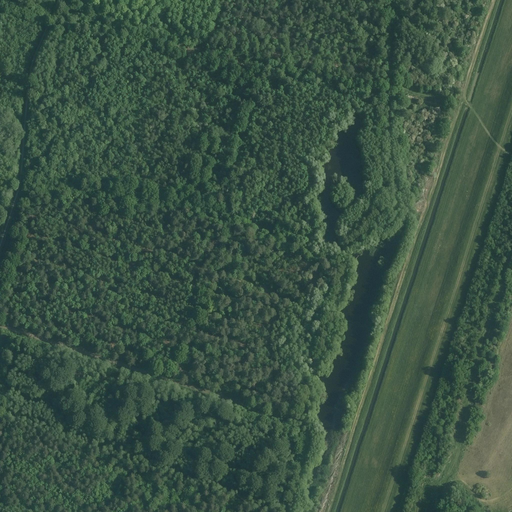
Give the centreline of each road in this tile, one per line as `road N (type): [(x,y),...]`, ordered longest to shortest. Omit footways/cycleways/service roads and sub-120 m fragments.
road 1 (track): [(459,104),(389,86),(393,164),(415,232),(327,511)]
road 2 (track): [(459,104),(415,232)]
